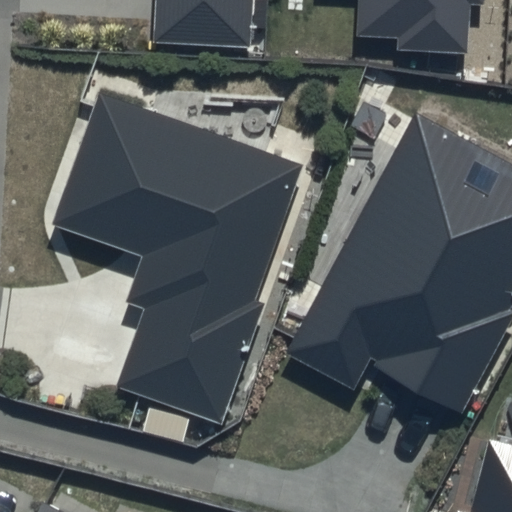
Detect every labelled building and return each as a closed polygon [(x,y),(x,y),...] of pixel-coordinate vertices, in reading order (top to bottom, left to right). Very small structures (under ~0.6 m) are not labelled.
[(247,0),(152,0),(151,25),(245,30),(247,0)] [(356,0),(355,17),(390,19),(389,38),(462,42),(464,0),(356,0)] [(292,148),(93,78),(44,216),(135,248),(120,290),(139,297),(113,373),(215,409),(254,296),(241,292),(292,148)] [(511,289),(511,155),(409,101),(281,343),(352,380),(367,352),(455,398),(511,289)] [(511,511),(511,436),(481,428),(477,446),(460,442),(441,511),(428,511),(414,508),(412,511),(511,511)] [(84,511),(38,488),(25,511),(84,511)]
